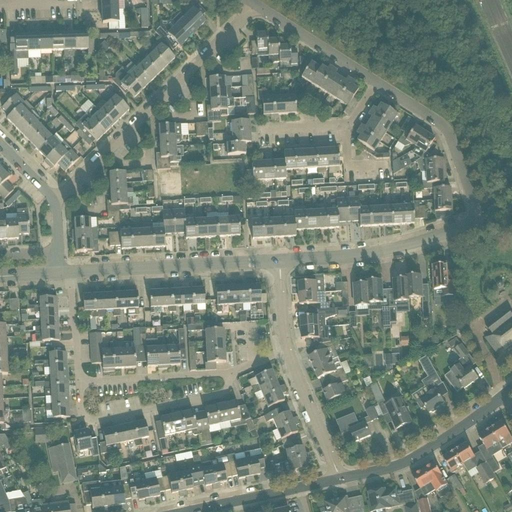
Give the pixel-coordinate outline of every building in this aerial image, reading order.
[(124,0),(101,0),(102,12),(118,11),(124,11),(124,0)] [(193,9),(185,18),(197,30),(205,22),(201,17),(206,13),(198,5),(193,9)] [(119,23),(118,11),(102,12),(102,24),(119,23)] [(188,39),(197,30),(185,18),(180,14),(172,22),(188,39)] [(188,39),(172,22),(168,26),(160,26),(160,28),(155,33),(163,42),(170,49),(175,43),(179,47),(188,39)] [(75,33),(63,34),(64,51),(76,51),(75,33)] [(87,33),(75,33),(76,51),(88,50),(88,57),(95,56),(94,39),(88,39),(87,33)] [(51,34),(39,35),(40,52),(52,51),(51,34)] [(63,34),(51,34),(52,51),(64,51),(63,34)] [(268,50),(268,41),(267,34),(256,35),(256,42),(250,42),(251,56),(257,55),(258,58),(262,57),(268,57),(268,50)] [(28,60),(28,59),(27,35),(15,35),(15,45),(10,46),(10,59),(10,75),(11,75),(17,75),(17,61),(28,60)] [(40,52),(39,35),(27,35),(28,59),(40,59),(40,52)] [(268,50),(268,57),(269,66),(272,65),(274,63),(279,63),(279,56),(279,47),(278,40),(268,41),(268,50)] [(161,46),(153,54),(166,67),(174,59),(161,46)] [(279,56),(279,63),(290,63),(290,68),(297,67),(297,63),(296,53),(290,53),(290,47),(279,47),(279,56)] [(158,75),(166,67),(153,54),(145,61),(158,75)] [(145,61),(137,69),(150,83),(158,75),(145,61)] [(302,69),(301,72),(304,74),(301,78),(310,84),(320,69),(308,61),(302,69)] [(320,69),(310,84),(315,86),(329,96),(339,79),(334,76),(337,72),(329,67),(326,71),(325,70),(321,67),(320,69)] [(129,77),(121,69),(115,75),(115,80),(113,80),(112,82),(125,95),(128,93),(134,99),(142,91),(129,77)] [(129,77),(142,91),(150,83),(137,69),(129,77)] [(210,90),(226,89),(225,78),(209,79),(210,90)] [(339,79),(329,96),(331,97),(339,102),(347,107),(343,113),(344,114),(347,116),(356,101),(353,99),(358,91),(353,87),(355,83),(347,78),(345,82),(339,79)] [(230,89),(226,89),(210,90),(210,101),(226,100),(231,100),(230,89)] [(285,115),(283,89),(280,90),(280,97),(273,98),(274,120),(278,120),(278,115),(285,115)] [(299,108),(296,108),(295,96),(288,97),(287,89),(283,89),(285,115),(300,114),(299,108)] [(274,120),(273,98),(266,98),(265,91),(261,91),(263,116),(270,116),(271,121),(274,120)] [(20,107),(23,104),(15,95),(2,109),(10,117),(20,107)] [(115,97),(107,105),(121,119),(129,111),(115,97)] [(255,115),(254,98),(250,99),(251,110),(246,110),(246,115),(255,115)] [(233,99),(231,100),(226,100),(210,101),(211,111),(207,112),(207,118),(220,117),(228,116),(227,109),(234,108),(233,99)] [(107,105),(99,113),(113,126),(121,119),(107,105)] [(330,114),(332,110),(325,105),(322,109),(330,114)] [(373,108),(370,112),(391,125),(397,116),(380,105),(377,110),(373,108)] [(15,128),(28,115),(20,107),(10,117),(7,120),(15,128)] [(105,134),(113,126),(99,113),(94,107),(86,115),(91,121),(105,134)] [(51,108),(48,111),(55,118),(58,114),(51,108)] [(28,115),(15,128),(22,136),(35,123),(36,123),(40,119),(32,111),(28,115)] [(385,134),(391,125),(370,112),(368,116),(372,118),(368,123),(385,134)] [(61,117),(58,120),(64,127),(67,124),(61,117)] [(91,121),(83,129),(96,142),(105,134),(91,121)] [(232,134),(250,133),(249,122),(231,123),(232,134)] [(35,123),(22,136),(30,144),(43,131),(36,123),(35,123)] [(361,126),(359,130),(379,143),(385,134),(368,123),(365,128),(361,126)] [(67,124),(64,127),(71,134),(74,131),(67,124)] [(403,133),(404,131),(407,128),(408,126),(404,124),(401,129),(400,131),(403,133)] [(181,136),(180,126),(180,125),(159,126),(159,137),(181,136)] [(412,131),(407,128),(404,131),(403,133),(397,143),(404,147),(409,145),(410,143),(415,147),(424,133),(415,127),(412,131)] [(79,130),(76,133),(82,139),(85,136),(79,130)] [(374,153),(379,143),(359,130),(356,134),(360,137),(357,142),(365,147),(374,153)] [(38,152),(51,139),(43,131),(30,144),(29,145),(34,151),(36,149),(38,152)] [(251,144),(250,133),(232,134),(232,145),(244,144),(251,144)] [(421,158),(425,156),(425,155),(438,154),(437,147),(432,143),(434,140),(424,133),(415,147),(416,147),(412,153),(421,158)] [(219,135),(213,135),(208,135),(209,143),(213,146),(220,146),(219,135)] [(85,136),(82,139),(89,147),(92,144),(85,136)] [(176,147),(176,145),(179,145),(181,142),(181,136),(159,137),(160,148),(176,147)] [(51,139),(38,152),(46,160),(59,147),(51,139)] [(59,147),(46,160),(44,162),(52,170),(57,165),(70,151),(71,151),(63,143),(59,147)] [(227,156),(235,156),(245,155),(244,144),(232,145),(227,145),(227,156)] [(170,164),(170,168),(178,168),(178,164),(181,164),(180,158),(176,158),(176,147),(160,148),(160,159),(156,159),(156,165),(170,164)] [(365,147),(363,151),(376,160),(389,159),(389,155),(379,155),(378,155),(374,153),(365,147)] [(316,151),(317,169),(317,175),(326,174),(325,169),(328,168),(327,150),(316,151)] [(338,150),(327,150),(328,168),(329,168),(329,173),(339,173),(339,168),(338,150)] [(65,173),(78,160),(70,151),(57,165),(65,173)] [(316,151),(305,152),(306,170),(317,169),(316,151)] [(295,152),(284,153),(285,180),(286,180),(285,171),(296,170),(295,152)] [(305,152),(295,152),(296,170),(306,170),(305,152)] [(284,162),(274,162),(275,181),(285,180),(284,153),(283,153),(284,162)] [(442,164),(442,160),(438,160),(438,154),(427,155),(421,158),(416,161),(421,173),(426,172),(442,171),(442,172),(445,171),(445,164),(442,164)] [(403,172),(403,160),(393,160),(393,173),(403,172)] [(274,162),(263,163),(264,181),(275,181),(274,162)] [(253,182),(264,181),(263,163),(252,164),(253,182)] [(3,168),(1,170),(0,171),(0,196),(4,200),(13,191),(5,183),(11,176),(3,168)] [(442,171),(426,172),(426,183),(422,183),(422,191),(427,191),(427,190),(446,189),(445,183),(443,183),(443,179),(445,179),(445,171),(442,172),(442,171)] [(109,174),(110,185),(125,184),(125,179),(132,178),(131,172),(109,174)] [(126,190),(125,184),(110,185),(110,196),(126,195),(133,194),(132,190),(126,190)] [(434,201),(451,200),(450,189),(446,189),(427,190),(427,191),(427,192),(429,192),(429,194),(433,194),(434,201)] [(14,202),(21,195),(18,192),(11,199),(14,202)] [(107,218),(113,218),(119,218),(118,206),(133,205),(132,199),(126,199),(126,195),(110,196),(111,201),(107,202),(108,202),(108,206),(107,207),(107,218)] [(349,222),(359,222),(359,209),(358,198),(348,199),(349,222)] [(14,202),(11,199),(5,205),(8,208),(14,202)] [(349,222),(348,199),(336,200),(337,211),(338,211),(338,223),(349,222)] [(451,212),(451,200),(434,201),(434,213),(451,212)] [(402,207),(404,225),(414,225),(414,220),(413,206),(402,207)] [(381,208),(382,226),(393,226),(391,207),(381,208)] [(391,207),(393,226),(404,225),(402,207),(391,207)] [(370,209),(371,227),(382,226),(381,208),(370,209)] [(371,227),(370,209),(359,209),(359,222),(360,228),(371,227)] [(175,234),(174,211),(163,212),(163,213),(164,230),(164,235),(175,234)] [(175,234),(185,234),(185,221),(184,211),(174,211),(175,234)] [(328,230),(327,211),(316,212),(317,230),(328,230)] [(339,229),(338,223),(338,211),(337,211),(327,211),(328,230),(339,229)] [(306,231),(305,212),(294,213),(294,219),(295,219),(295,231),(306,231)] [(317,230),(316,212),(305,212),(306,231),(317,230)] [(29,235),(28,216),(16,216),(16,221),(18,240),(18,235),(29,235)] [(239,218),(228,219),(229,237),(240,237),(239,218)] [(75,231),(91,230),(90,219),(74,220),(75,231)] [(229,237),(228,219),(217,220),(218,238),(229,237)] [(295,219),(294,219),(284,220),(285,238),(296,237),(295,231),(295,219)] [(196,239),(207,238),(206,220),(195,221),(196,239)] [(218,238),(217,220),(206,220),(207,238),(218,238)] [(285,238),(284,220),(273,221),(274,239),(285,238)] [(18,240),(16,221),(6,221),(7,240),(18,240)] [(185,240),(196,239),(195,221),(185,221),(185,234),(185,240)] [(263,239),(262,221),(251,222),(252,240),(263,239)] [(263,239),(274,239),(273,221),(262,221),(263,239)] [(75,242),(98,241),(97,230),(91,230),(75,231),(71,231),(72,242),(75,242)] [(154,249),(153,230),(142,231),(143,249),(154,249)] [(165,248),(164,235),(164,230),(153,230),(154,249),(165,248)] [(132,250),(143,249),(142,231),(131,232),(132,250)] [(132,250),(131,232),(120,232),(120,233),(121,233),(121,247),(121,250),(122,250),(132,250)] [(98,241),(75,242),(76,253),(98,252),(98,241)] [(454,283),(448,283),(447,266),(433,267),(434,291),(444,291),(445,297),(455,297),(454,283)] [(299,295),(325,293),(324,276),(312,276),(312,280),(312,282),(299,283),(299,295)] [(421,276),(407,277),(409,302),(410,302),(410,299),(423,299),(421,276)] [(395,303),(409,302),(407,277),(407,280),(405,280),(404,278),(400,279),(398,280),(394,280),(395,303)] [(369,307),(369,311),(370,311),(369,311),(369,308),(369,304),(377,304),(377,307),(383,307),(382,281),(368,282),(369,307)] [(239,313),(243,312),(242,305),(249,305),(248,282),(244,282),(245,287),(238,287),(239,313)] [(257,311),(261,311),(260,286),(252,286),(252,282),(248,282),(249,305),(256,305),(257,311)] [(355,308),(369,307),(368,282),(367,282),(368,285),(366,285),(364,283),(360,283),(358,285),(354,285),(355,308)] [(220,306),(228,306),(227,283),(223,283),(223,288),(216,289),(217,314),(221,314),(220,306)] [(230,283),(227,283),(228,306),(234,306),(235,313),(239,313),(238,287),(231,288),(230,283)] [(192,290),(182,291),(183,307),(190,306),(191,312),(194,312),(192,290)] [(197,306),(204,306),(203,290),(192,290),(194,312),(194,315),(198,314),(198,311),(197,312),(197,306)] [(171,291),(160,292),(161,308),(168,308),(169,313),(172,313),(171,291)] [(182,291),(171,291),(172,313),(176,313),(175,307),(183,307),(182,291)] [(161,308),(160,292),(149,293),(150,314),(154,314),(154,308),(161,308)] [(127,317),(138,316),(137,293),(126,294),(127,310),(127,317)] [(307,305),(307,311),(321,311),(330,310),(329,303),(326,303),(325,293),(299,295),(300,306),(307,305)] [(119,311),(127,310),(126,294),(115,295),(117,318),(120,317),(119,311)] [(104,295),(94,296),(95,319),(99,318),(98,312),(105,312),(104,295)] [(115,295),(104,295),(105,312),(113,311),(113,318),(117,318),(115,295)] [(92,319),(95,319),(94,296),(83,296),(83,313),(91,312),(92,319)] [(27,311),(34,310),(40,310),(57,309),(56,298),(39,299),(40,306),(27,307),(27,311)] [(9,300),(10,313),(18,313),(17,300),(9,300)] [(58,320),(57,309),(40,310),(34,310),(34,313),(40,313),(40,321),(58,320)] [(325,320),(337,316),(336,309),(330,310),(321,311),(307,311),(308,317),(301,318),(301,329),(319,328),(326,328),(325,320)] [(511,315),(507,309),(504,312),(486,326),(491,334),(484,339),(496,354),(503,348),(504,350),(511,344),(511,315)] [(58,330),(58,320),(40,321),(41,328),(35,328),(35,332),(36,332),(41,331),(58,330)] [(328,327),(326,328),(319,328),(301,329),(302,340),(309,340),(309,347),(317,346),(323,344),(331,343),(331,338),(329,338),(328,327)] [(158,369),(157,349),(157,340),(145,341),(145,329),(140,329),(141,348),(146,347),(147,368),(158,367),(158,369)] [(59,342),(58,330),(41,331),(36,332),(35,332),(35,335),(35,343),(29,343),(30,349),(40,349),(40,343),(59,342)] [(206,342),(224,341),(223,330),(205,331),(206,342)] [(225,352),(224,341),(206,342),(206,353),(225,352)] [(102,352),(102,353),(102,359),(102,364),(103,373),(114,372),(114,370),(113,351),(113,343),(107,343),(107,352),(102,352)] [(309,357),(314,368),(332,361),(328,350),(334,347),(332,343),(331,343),(323,344),(317,346),(320,353),(309,357)] [(462,346),(455,351),(462,359),(462,360),(468,355),(462,346)] [(179,347),(168,348),(169,366),(180,366),(179,347)] [(169,369),(169,366),(168,348),(157,349),(158,369),(169,369)] [(134,350),(123,351),(124,369),(135,368),(134,350)] [(124,369),(123,351),(113,351),(114,370),(124,369)] [(225,363),(225,352),(206,353),(207,364),(205,364),(205,371),(216,371),(215,364),(225,363)] [(43,362),(44,365),(50,365),(67,364),(66,353),(49,354),(50,362),(43,362)] [(448,374),(445,377),(457,393),(463,388),(465,390),(473,383),(476,381),(478,380),(472,372),(470,368),(469,369),(467,366),(473,361),(468,355),(462,360),(462,359),(457,363),(459,366),(452,372),(452,371),(448,374)] [(429,392),(416,401),(416,402),(421,410),(425,407),(429,413),(431,412),(433,413),(437,411),(436,409),(444,404),(441,400),(438,395),(434,389),(436,388),(442,385),(432,367),(427,357),(426,357),(419,361),(428,378),(422,382),(429,392)] [(345,375),(338,358),(332,361),(314,368),(318,380),(330,375),(332,381),(345,375)] [(67,375),(67,364),(50,365),(44,365),(44,369),(50,368),(50,376),(67,375)] [(252,391),(276,382),(270,368),(264,370),(266,374),(255,378),(258,385),(251,388),(252,391)] [(50,376),(51,383),(45,383),(45,387),(68,386),(67,375),(50,376)] [(348,381),(345,375),(332,381),(335,387),(323,391),(328,403),(346,395),(341,384),(348,381)] [(263,399),(284,390),(283,386),(278,388),(276,382),(252,391),(254,395),(261,392),(263,399)] [(377,385),(370,388),(377,404),(384,401),(377,385)] [(68,397),(68,386),(45,387),(45,391),(51,390),(51,397),(68,397)] [(284,402),(281,395),(286,393),(284,390),(263,399),(269,412),(276,409),(275,406),(284,402)] [(51,397),(52,405),(46,405),(46,408),(52,408),(69,407),(68,397),(51,397)] [(411,423),(407,414),(400,399),(386,406),(384,401),(377,404),(383,417),(389,414),(396,430),(411,423)] [(231,428),(246,425),(249,432),(255,430),(250,419),(245,421),(244,419),(240,420),(236,402),(226,405),(230,423),(231,428)] [(230,423),(226,405),(225,403),(216,405),(216,407),(215,407),(219,425),(230,423)] [(70,418),(69,407),(52,408),(46,408),(46,412),(52,412),(53,419),(70,418)] [(215,407),(204,409),(208,428),(219,425),(215,407)] [(379,419),(374,408),(366,411),(371,422),(379,419)] [(272,421),(276,430),(297,421),(296,418),(291,420),(289,413),(285,414),(283,409),(270,414),(263,417),(266,423),(272,421)] [(171,417),(175,435),(185,433),(182,414),(181,412),(170,414),(171,417)] [(200,431),(199,424),(195,425),(192,412),(182,414),(185,433),(192,431),(193,435),(195,437),(198,436),(201,447),(206,446),(203,431),(200,431)] [(21,415),(14,416),(14,424),(22,424),(21,415)] [(365,424),(359,427),(354,415),(337,422),(342,434),(350,431),(355,443),(370,436),(365,424)] [(175,435),(171,417),(160,419),(164,437),(175,435)] [(299,425),(297,421),(276,430),(280,440),(281,440),(283,446),(296,440),(294,435),(297,433),(294,427),(299,425)] [(141,440),(148,439),(145,422),(134,425),(139,447),(142,447),(141,440)] [(498,443),(503,440),(508,446),(511,443),(511,438),(502,422),(490,429),(498,443)] [(135,448),(139,447),(134,425),(124,427),(127,443),(134,442),(135,448)] [(127,443),(124,427),(113,429),(118,452),(121,451),(120,445),(127,443)] [(35,444),(48,444),(47,429),(35,430),(35,444)] [(118,452),(113,429),(102,432),(106,448),(111,447),(112,453),(118,452)] [(211,441),(209,429),(203,431),(206,446),(212,445),(211,441)] [(478,437),(484,445),(488,452),(493,450),(491,447),(498,443),(490,429),(478,437)] [(75,437),(74,437),(77,453),(91,450),(92,458),(99,457),(96,439),(89,440),(88,432),(75,434),(75,437)] [(0,448),(4,446),(6,451),(8,450),(12,448),(5,436),(0,435),(0,448)] [(167,451),(165,439),(159,440),(162,452),(167,451)] [(286,452),(288,462),(310,457),(309,454),(305,455),(303,447),(299,448),(296,440),(283,446),(286,452)] [(472,463),(476,460),(466,444),(455,451),(463,464),(468,473),(477,468),(474,463),(473,464),(472,463)] [(77,482),(69,445),(48,449),(52,465),(57,464),(62,485),(77,482)] [(456,469),(463,464),(455,451),(443,458),(453,474),(457,471),(456,469)] [(170,463),(193,459),(192,452),(169,457),(170,463)] [(259,472),(265,470),(263,460),(263,457),(250,459),(249,452),(244,453),(245,461),(245,460),(250,482),(254,481),(253,477),(260,475),(259,472)] [(311,461),(310,457),(288,462),(290,473),(308,469),(306,462),(311,461)] [(500,470),(492,457),(486,461),(491,470),(494,474),(500,470)] [(232,478),(229,464),(219,466),(217,459),(210,460),(211,462),(212,468),(217,489),(220,489),(219,484),(226,482),(226,479),(232,478)] [(269,459),(263,460),(265,470),(266,474),(272,473),(269,459)] [(245,460),(245,461),(229,464),(232,478),(237,476),(238,480),(245,478),(246,483),(250,482),(245,460)] [(213,490),(217,489),(212,468),(211,462),(201,464),(201,463),(194,464),(195,471),(198,485),(204,483),(205,487),(212,486),(213,490)] [(486,463),(476,470),(485,485),(496,479),(486,463)] [(192,486),(198,485),(195,471),(194,464),(187,466),(189,472),(179,475),(183,497),(187,496),(186,491),(193,490),(192,486)] [(434,464),(423,470),(431,483),(435,491),(436,492),(437,492),(441,499),(447,495),(448,495),(449,494),(449,493),(449,492),(449,491),(449,490),(447,486),(448,486),(434,464)] [(99,466),(98,466),(99,475),(106,474),(106,471),(100,466),(99,466)] [(412,477),(422,493),(425,497),(435,491),(431,483),(423,470),(412,477)] [(159,493),(165,492),(162,478),(160,471),(144,475),(145,477),(144,477),(150,504),(153,503),(152,498),(160,497),(159,493)] [(179,475),(162,478),(165,492),(171,491),(171,494),(179,493),(180,497),(183,497),(179,475)] [(449,480),(457,493),(463,489),(455,476),(449,480)] [(150,504),(144,477),(128,481),(132,499),(137,498),(138,502),(145,500),(146,505),(150,504)] [(132,499),(128,481),(111,483),(112,489),(114,507),(121,506),(121,511),(125,510),(124,501),(132,499)] [(0,511),(10,511),(9,503),(5,494),(0,482),(0,511)] [(83,493),(84,493),(86,507),(91,506),(92,510),(99,509),(99,511),(103,511),(101,490),(100,482),(82,484),(83,493)] [(114,507),(112,489),(101,490),(103,511),(107,511),(107,508),(114,507)] [(405,506),(405,503),(406,502),(404,495),(397,496),(395,490),(385,493),(384,490),(369,494),(371,502),(368,503),(370,511),(375,511),(391,509),(405,506)] [(20,491),(5,494),(9,503),(10,511),(29,511),(29,510),(25,500),(22,495),(20,491)] [(27,492),(22,495),(25,500),(29,510),(29,511),(41,511),(41,509),(42,509),(42,505),(41,501),(31,501),(27,492)] [(364,511),(364,509),(348,511),(347,511),(345,499),(326,503),(327,511),(364,511)] [(419,502),(421,511),(430,511),(427,500),(419,502)] [(42,509),(41,509),(41,511),(76,511),(76,510),(75,505),(68,506),(68,503),(55,504),(42,505),(42,509)]
